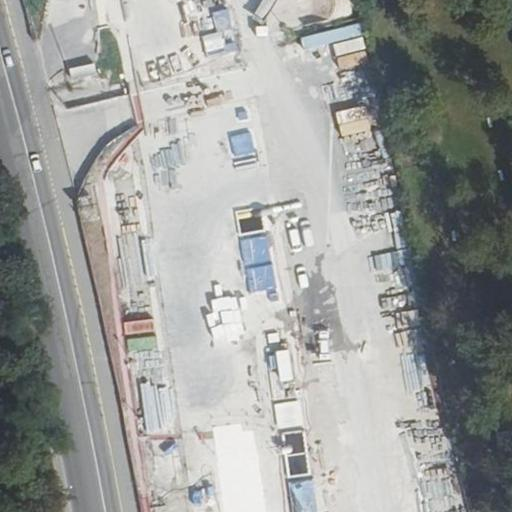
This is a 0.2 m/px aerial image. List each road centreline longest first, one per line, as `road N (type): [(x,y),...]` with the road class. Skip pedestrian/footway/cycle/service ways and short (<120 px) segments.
road 1 (primary): [(122,511),(59,206),(5,0)]
road 2 (primary): [(0,111),(89,511)]
